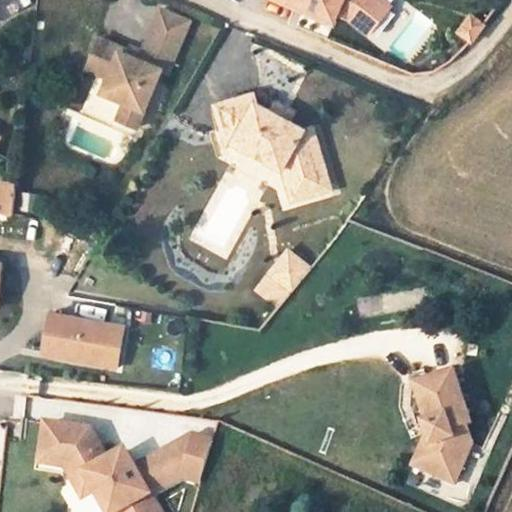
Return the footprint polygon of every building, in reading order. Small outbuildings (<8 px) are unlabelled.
[(289,0),(296,3),(297,0),(301,0),(317,7),(321,14),(335,21),(339,11),(350,16),(370,31),(390,5),(384,0),(289,0)] [(190,20),(162,8),(156,21),(185,33),(190,20)] [(476,16),(464,32),(476,40),(488,24),(476,16)] [(161,68),(169,71),(185,33),(156,21),(141,56),(123,49),(124,45),(99,35),(87,66),(108,75),(101,90),(124,99),(117,117),(137,126),(161,68)] [(290,114),(272,104),(257,97),(253,86),(214,99),(216,105),(226,137),(232,136),(283,163),(295,193),(333,180),(312,120),(305,122),(290,114)] [(295,104),(276,95),(272,104),(290,114),(295,104)] [(19,183),(0,181),(0,211),(16,213),(19,183)] [(269,265),(292,284),(311,261),(287,242),(269,265)] [(122,325),(61,315),(55,356),(116,365),(122,325)] [(465,429),(446,377),(407,392),(421,429),(418,430),(422,440),(426,451),(416,475),(449,490),(468,450),(461,430),(465,429)] [(139,469),(130,455),(113,465),(95,433),(49,428),(44,467),(71,471),(88,501),(97,496),(105,511),(163,511),(153,495),(139,469)] [(186,476),(198,435),(139,469),(153,495),(186,476)] [(205,482),(217,441),(198,435),(186,476),(205,482)] [(426,451),(422,440),(408,471),(416,475),(426,451)]
